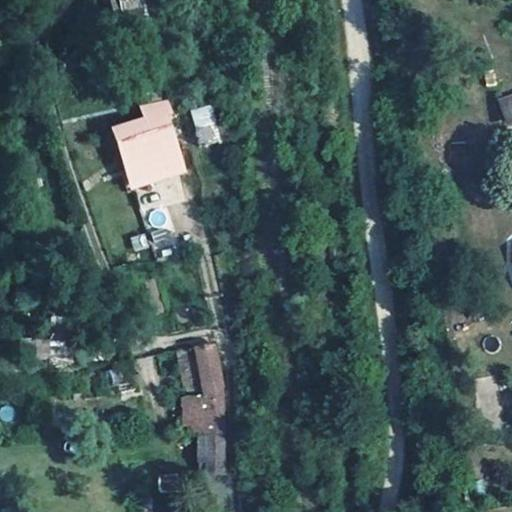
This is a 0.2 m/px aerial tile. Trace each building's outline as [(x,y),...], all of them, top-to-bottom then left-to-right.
[(125,6),(123,0),(112,0),(114,9),(125,6)] [(123,0),(125,6),(128,23),(147,18),(143,0),(123,0)] [(506,126),(511,123),(511,93),(496,99),(506,126)] [(171,100),(167,96),(145,102),(150,115),(121,126),(129,151),(127,152),(138,187),(188,169),(174,129),(168,111),(174,108),(171,100)] [(224,133),(218,119),(198,126),(203,140),(224,133)] [(218,341),(198,345),(210,396),(227,396),(226,384),(218,341)] [(227,431),(227,396),(210,396),(211,432),(227,431)] [(228,470),(228,434),(204,435),(205,460),(210,460),(210,470),(228,470)] [(158,475),(159,492),(185,490),(184,473),(158,475)]
